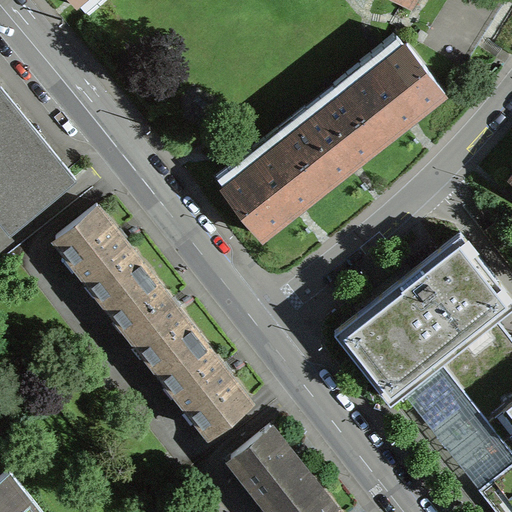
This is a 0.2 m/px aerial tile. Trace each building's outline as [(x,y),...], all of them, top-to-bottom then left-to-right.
[(353,83),(357,88),(346,96),(380,139),(401,123),(444,89),(417,55),(420,52),(416,48),(417,48),(414,44),(410,47),(409,45),(397,55),(394,51),(353,83)] [(0,217),(10,229),(76,176),(26,114),(0,82),(0,217)] [(380,139),(346,96),(336,104),(332,99),(297,127),(301,132),(291,140),(325,183),(338,173),(380,139)] [(227,189),(261,233),(281,218),(325,183),(291,140),(280,148),(277,143),(236,176),(239,180),(227,189)] [(108,299),(149,267),(119,229),(97,201),(56,233),(108,299)] [(357,311),(336,328),(391,397),(402,388),(441,358),(455,347),(495,315),(511,302),(511,295),(460,230),(396,280),(357,311)] [(159,364),(200,332),(173,298),(149,267),(108,299),(159,364)] [(511,511),(511,336),(495,315),(455,347),(441,358),(496,429),(511,448),(511,461),(480,487),(497,508),(491,511),(511,511)] [(211,431),(252,398),(224,363),(200,332),(159,364),(211,431)] [(441,358),(402,388),(480,487),(511,461),(511,448),(496,429),(441,358)] [(289,511),(322,487),(294,451),(270,421),(231,452),(234,456),(231,458),(239,468),(242,466),(245,470),(243,472),(251,483),(254,481),(260,489),(258,492),(273,511),(289,511)] [(36,511),(20,491),(25,486),(9,466),(0,473),(0,511),(36,511)] [(341,511),(322,487),(289,511),(341,511)]
